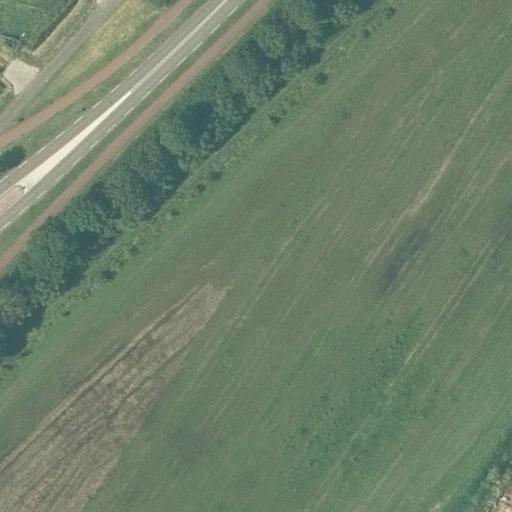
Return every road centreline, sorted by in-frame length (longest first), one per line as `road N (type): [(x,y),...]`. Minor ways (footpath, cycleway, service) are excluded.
road 1 (tertiary): [(0,222),(111,109)]
road 2 (tertiary): [(225,0),(111,109)]
road 3 (tertiary): [(111,109),(0,188)]
